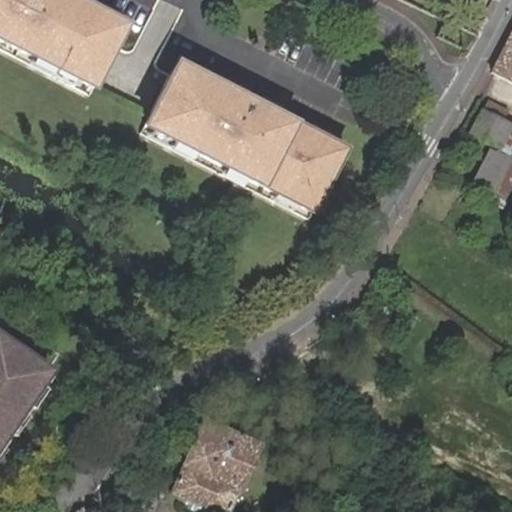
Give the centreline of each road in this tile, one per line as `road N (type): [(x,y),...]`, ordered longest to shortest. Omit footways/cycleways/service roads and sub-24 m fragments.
road 1 (residential): [(457,101),(356,277),(328,309),(295,336),(215,368),(166,404),(82,511)]
road 2 (residential): [(357,0),(392,16),(423,47),(457,101)]
